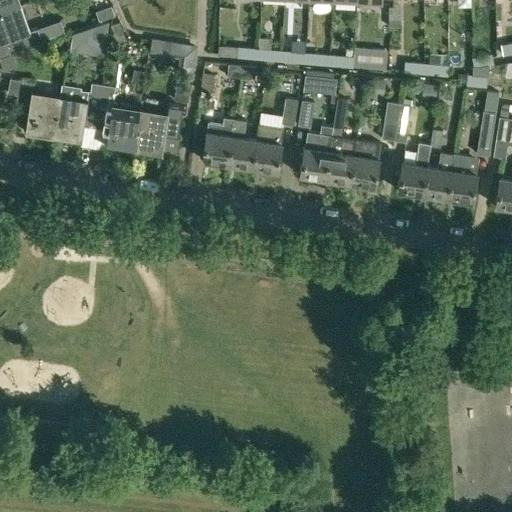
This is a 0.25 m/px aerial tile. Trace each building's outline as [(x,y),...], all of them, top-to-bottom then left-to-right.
[(0,0),(0,11),(20,5),(18,0),(0,0)] [(296,13),(295,0),(278,0),(271,1),(272,15),(296,13)] [(0,40),(3,40),(7,52),(41,40),(37,28),(29,30),(20,5),(0,11),(0,40)] [(110,22),(113,30),(119,28),(117,20),(110,22)] [(105,45),(109,21),(72,33),(71,40),(105,45)] [(261,58),(282,60),(283,49),(271,48),(272,38),(259,37),(259,47),(258,58),(261,58)] [(495,44),(495,55),(503,54),(511,52),(511,41),(500,44),(495,44)] [(218,54),(258,58),(259,47),(238,45),(238,47),(219,46),(218,54)] [(354,55),(353,66),(383,69),(385,49),(355,46),(354,55)] [(282,60),(305,62),(306,51),(283,49),(282,60)] [(309,62),(329,64),(330,53),(310,51),(309,62)] [(472,56),(474,67),(494,63),(492,52),(472,56)] [(12,53),(0,57),(0,60),(4,71),(17,66),(12,53)] [(333,64),(353,66),(354,55),(334,53),(333,64)] [(404,71),(424,72),(425,62),(405,60),(404,71)] [(227,75),(239,76),(241,64),(228,62),(227,75)] [(428,73),(448,75),(449,64),(429,62),(428,73)] [(239,76),(255,78),(256,65),(241,64),(239,76)] [(142,83),(145,71),(134,68),(132,80),(142,83)] [(457,71),(457,80),(466,80),(466,71),(457,71)] [(200,89),(213,91),(216,74),(203,72),(200,89)] [(304,89),(316,90),(316,89),(318,74),(305,73),(304,87),(304,89)] [(466,83),(486,86),(487,75),(467,73),(466,83)] [(6,96),(16,97),(13,114),(26,116),(23,130),(52,135),(59,93),(31,88),(32,81),(9,77),(6,96)] [(186,101),(190,79),(176,77),(173,98),(186,101)] [(374,77),(372,86),(385,88),(386,78),(374,77)] [(82,125),(93,127),(100,83),(92,81),(90,90),(81,88),(82,86),(62,83),(60,93),(59,93),(52,135),(79,139),(82,125)] [(437,84),(424,82),(422,93),(435,95),(437,84)] [(104,143),(132,147),(139,106),(112,101),(115,85),(100,83),(93,127),(106,129),(104,143)] [(281,122),(294,123),(298,98),(285,96),(281,122)] [(324,177),(349,181),(355,137),(342,135),(348,98),(337,96),(333,126),(332,125),(324,177)] [(302,99),(298,124),(310,126),(314,101),(302,99)] [(381,137),(392,139),(398,102),(387,100),(381,137)] [(477,152),(489,154),(496,111),(495,111),(497,101),(491,101),(489,110),(483,109),(477,152)] [(392,139),(406,141),(412,104),(398,102),(392,139)] [(493,155),(506,157),(508,143),(511,143),(511,117),(508,116),(510,103),(505,102),(501,105),(499,115),(493,155)] [(132,147),(160,152),(163,138),(176,140),(181,105),(167,103),(166,110),(139,106),(132,147)] [(468,130),(468,115),(456,115),(455,130),(468,130)] [(201,158),(225,162),(232,117),(224,116),(223,122),(207,120),(205,129),(201,158)] [(225,162),(251,166),(256,137),(244,135),(247,119),(232,117),(225,162)] [(251,166),(276,169),(282,125),(258,122),(256,137),(251,166)] [(299,173),(324,177),(332,125),(321,124),(320,132),(307,130),(305,145),(303,144),(299,173)] [(430,142),(429,145),(440,146),(443,129),(433,127),(430,142)] [(349,181),(373,185),(380,141),(355,137),(349,181)] [(426,163),(429,145),(430,142),(417,140),(414,161),(401,159),(397,188),(422,192),(426,163)] [(422,192),(446,196),(453,153),(440,151),(438,165),(426,163),(422,192)] [(446,196),(471,200),(476,171),(478,155),(466,153),(453,151),(453,153),(446,196)] [(494,204),(511,206),(511,177),(499,175),(494,204)] [(456,499),(456,511),(480,511),(480,498),(456,499)]
